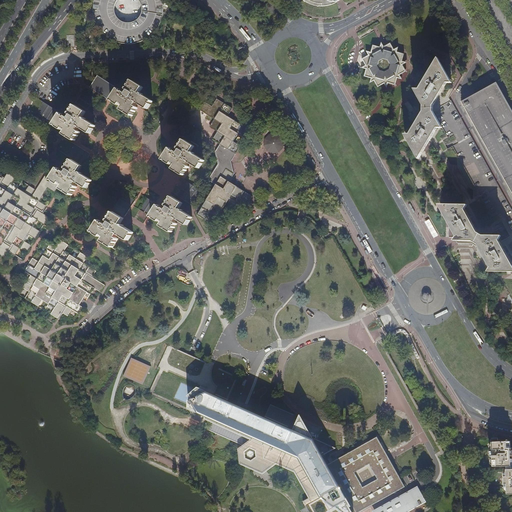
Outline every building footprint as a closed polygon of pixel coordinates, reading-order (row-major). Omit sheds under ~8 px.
[(158,26),(160,22),(161,19),(162,15),(162,13),(163,9),(162,6),(162,3),(161,0),(95,0),(95,2),(94,5),(94,8),(94,12),(94,15),(95,19),(97,22),(98,25),(100,29),(104,33),(105,35),(109,37),(112,40),(115,41),(118,42),(122,43),(124,43),(128,43),(131,43),(135,43),(137,42),(139,42),(141,41),(144,40),(147,38),(150,36),(152,34),(154,32),(156,29),(158,26)] [(77,46),(81,46),(81,35),(67,35),(67,46),(77,46)] [(402,80),(400,76),(406,72),(403,66),(406,63),(402,62),(404,55),(397,53),(398,49),(394,51),(391,44),(384,47),(382,43),(381,44),(380,48),(373,46),(371,53),(367,52),(368,55),(367,56),(364,58),(362,59),(366,66),(362,68),(366,70),(364,77),(371,79),(370,84),(374,82),(378,88),(384,84),(387,89),(388,84),(395,86),(397,79),(402,80)] [(433,111),(451,101),(449,98),(454,90),(446,86),(447,83),(452,84),(438,59),(419,90),(415,89),(424,106),(423,112),(410,135),(405,134),(408,139),(419,160),(428,144),(438,128),(443,129),(433,111)] [(90,88),(109,100),(116,88),(97,76),(90,88)] [(119,90),(111,102),(112,102),(113,101),(115,102),(120,105),(121,104),(124,106),(122,109),(127,112),(126,114),(132,118),(133,116),(132,115),(134,112),(135,113),(135,112),(135,111),(136,109),(137,110),(138,108),(136,107),(138,104),(145,108),(146,109),(149,104),(150,105),(151,103),(152,104),(152,102),(143,97),(144,96),(142,94),(141,95),(140,94),(139,93),(142,88),(132,81),(131,83),(130,86),(129,86),(128,87),(129,88),(128,89),(127,88),(126,90),(129,92),(126,95),(123,93),(122,94),(120,92),(120,91),(119,90)] [(470,97),(462,102),(464,107),(511,192),(511,110),(497,82),(486,88),(470,97)] [(76,103),(88,110),(97,94),(86,87),(76,103)] [(209,196),(208,198),(197,215),(205,220),(210,213),(217,217),(227,202),(234,207),(239,199),(247,204),(252,196),(229,182),(234,174),(231,161),(241,146),(233,141),(243,126),(228,116),(233,108),(217,99),(212,106),(205,102),(200,110),(215,119),(210,126),(218,132),(213,140),(220,145),(215,152),(218,164),(209,179),(217,184),(209,196)] [(428,147),(456,196),(454,196),(458,203),(460,203),(461,205),(466,205),(463,209),(476,232),(477,231),(479,232),(505,218),(504,217),(511,212),(511,209),(497,184),(473,140),(451,101),(433,111),(443,129),(438,128),(428,144),(429,145),(428,147)] [(59,112),(43,102),(36,114),(52,124),(59,112)] [(81,117),(85,112),(75,105),(74,107),(75,107),(73,110),(73,109),(71,111),(72,112),(71,113),(70,112),(69,114),(72,116),(69,119),(66,117),(65,118),(63,116),(63,115),(62,114),(54,125),(56,127),(56,126),(57,127),(58,126),(63,129),(64,128),(67,130),(65,133),(70,136),(69,137),(75,141),(76,140),(75,139),(76,137),(77,137),(79,136),(78,135),(78,134),(79,134),(80,132),(79,131),(80,128),(89,133),(92,128),(93,129),(94,128),(95,127),(86,120),(86,119),(84,118),(84,119),(83,118),(81,117)] [(267,151),(273,154),(279,153),(283,148),(284,142),(281,136),(275,133),(269,134),(264,139),(264,145),(267,151)] [(196,154),(193,152),(193,153),(191,152),(194,146),(185,140),(184,141),(184,142),(183,144),(182,143),(181,145),(182,146),(181,147),(180,147),(179,148),(181,150),(179,153),(176,151),(175,152),(172,150),(173,149),(171,148),(164,160),(165,161),(166,160),(167,161),(168,160),(173,163),(174,162),(177,164),(175,167),(179,170),(178,172),(181,174),(184,176),(186,174),(185,174),(186,171),(187,172),(188,170),(187,169),(188,168),(189,168),(190,167),(188,166),(190,162),(199,168),(202,163),(203,164),(205,161),(195,155),(196,154)] [(75,145),(67,157),(71,159),(83,167),(88,160),(91,155),(87,153),(75,145)] [(111,171),(117,170),(116,157),(111,158),(111,155),(107,156),(108,161),(103,161),(105,173),(111,173),(111,171)] [(58,169),(51,180),(59,185),(60,184),(63,186),(62,189),(66,191),(65,193),(71,197),(72,195),(72,194),(73,192),(74,192),(75,191),(74,190),(75,189),(76,190),(77,188),(75,186),(77,184),(86,189),(89,183),(90,184),(91,183),(92,182),(82,175),(83,175),(81,174),(79,173),(78,173),(81,167),(72,161),(71,162),(72,163),(70,165),(69,165),(68,167),(69,167),(68,169),(67,168),(66,170),(68,171),(66,174),(63,172),(62,173),(59,171),(60,170),(58,169)] [(15,178),(8,173),(5,177),(3,180),(0,177),(0,243),(2,245),(1,247),(0,247),(0,255),(3,258),(8,251),(13,254),(17,248),(19,249),(26,253),(31,246),(24,242),(22,240),(26,234),(28,235),(35,239),(39,232),(33,228),(31,227),(35,220),(37,221),(43,225),(48,218),(41,214),(44,210),(46,207),(39,203),(37,201),(45,187),(47,188),(54,193),(59,186),(45,177),(37,189),(32,198),(30,196),(34,189),(29,186),(24,193),(23,195),(10,186),(11,185),(15,178)] [(178,196),(187,182),(181,178),(172,192),(178,196)] [(178,196),(193,206),(201,194),(202,192),(202,191),(187,182),(178,196)] [(24,193),(11,185),(10,186),(23,195),(24,193)] [(44,194),(47,188),(45,187),(37,201),(39,203),(44,194)] [(135,200),(124,193),(119,200),(114,208),(125,216),(135,200)] [(159,204),(151,217),(152,218),(153,217),(154,218),(155,217),(160,220),(160,219),(164,221),(162,224),(167,227),(166,228),(172,232),(173,231),(172,230),(173,228),(174,228),(175,226),(176,224),(176,225),(178,223),(176,221),(177,219),(186,224),(189,219),(190,219),(191,218),(192,218),(192,217),(182,211),(183,210),(181,209),(181,210),(180,209),(178,208),(182,202),(172,196),(171,198),(172,198),(170,200),(169,200),(168,202),(169,203),(168,204),(167,203),(166,205),(168,207),(166,209),(163,208),(163,209),(160,207),(160,205),(159,204)] [(156,203),(147,198),(140,210),(148,215),(156,203)] [(466,205),(461,205),(439,205),(455,237),(453,241),(472,241),(477,244),(490,267),(487,272),(511,271),(511,267),(497,240),(500,236),(493,236),(481,235),(476,232),(463,209),(466,205)] [(122,218),(112,211),(112,212),(113,213),(111,215),(110,215),(109,217),(110,217),(109,218),(108,218),(107,220),(109,221),(107,224),(105,223),(104,223),(103,223),(100,221),(101,221),(99,219),(98,221),(92,231),(93,232),(94,231),(96,232),(101,235),(102,234),(105,236),(103,238),(108,242),(107,243),(112,247),(114,245),(113,245),(114,242),(115,243),(116,241),(115,241),(116,239),(117,240),(118,239),(118,238),(116,236),(118,234),(127,239),(130,234),(131,234),(132,233),(133,233),(134,232),(124,226),(124,225),(122,224),(122,225),(121,224),(119,223),(122,218)] [(511,233),(511,230),(505,218),(479,232),(482,234),(493,234),(491,232),(498,228),(496,225),(503,222),(510,235),(511,233)] [(429,219),(424,222),(430,232),(434,229),(429,219)] [(511,233),(510,235),(500,240),(500,241),(499,242),(511,265),(511,233)] [(68,244),(62,240),(58,246),(52,242),(39,262),(33,258),(25,271),(31,274),(23,287),(29,291),(25,297),(27,298),(38,305),(42,300),(54,307),(51,313),(52,314),(58,318),(62,312),(68,316),(72,310),(78,313),(83,307),(80,305),(85,296),(88,298),(95,288),(101,291),(105,285),(92,277),(96,270),(84,263),(88,256),(81,252),(77,258),(65,250),(68,244)] [(137,247),(143,257),(150,253),(145,244),(137,247)] [(511,273),(502,280),(504,285),(511,298),(511,273)] [(417,360),(420,359),(408,334),(406,332),(404,331),(402,330),(400,330),(397,331),(391,334),(393,337),(398,333),(401,332),(404,333),(405,335),(417,360)] [(126,387),(123,392),(131,396),(134,390),(126,387)] [(353,509),(327,464),(323,455),(335,448),(313,438),(300,415),(293,429),(291,428),(250,410),(242,407),(236,405),(212,394),(198,388),(188,396),(191,397),(191,398),(190,401),(189,400),(189,410),(204,416),(203,420),(249,440),(238,449),(240,464),(253,469),(262,473),(276,464),(293,472),(308,498),(302,501),(305,506),(322,496),(328,508),(321,511),(352,511),(351,510),(353,509)] [(353,509),(351,510),(352,511),(359,511),(404,487),(400,479),(389,460),(385,453),(376,437),(346,453),(327,464),(353,509)] [(511,464),(511,446),(510,439),(509,439),(507,438),(506,439),(500,439),(500,438),(493,437),(493,440),(492,440),(491,440),(491,447),(490,447),(490,450),(489,450),(490,454),(491,454),(491,458),(492,458),(492,465),(506,464),(511,464)] [(511,467),(506,468),(505,468),(505,475),(503,475),(503,482),(503,486),(506,486),(506,493),(511,492),(511,467)] [(405,511),(417,505),(414,499),(414,497),(412,497),(411,494),(414,492),(412,488),(376,509),(376,510),(375,510),(375,511),(374,511),(405,511)] [(416,490),(414,492),(411,494),(412,497),(414,497),(414,499),(417,505),(419,504),(419,503),(417,501),(421,499),(416,490)] [(322,496),(305,506),(308,510),(308,511),(321,511),(328,508),(322,496)] [(416,511),(427,506),(424,500),(419,503),(419,504),(417,505),(405,511),(416,511)]
